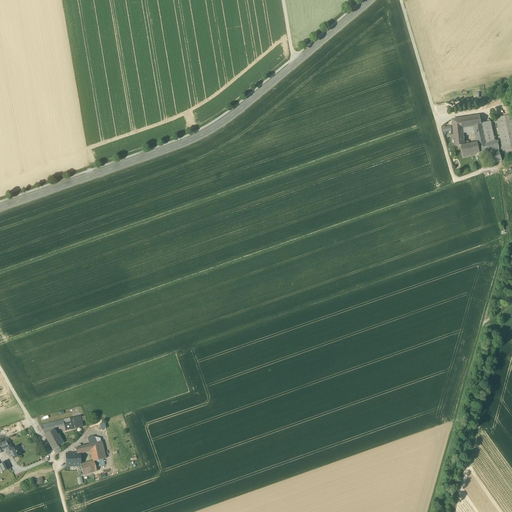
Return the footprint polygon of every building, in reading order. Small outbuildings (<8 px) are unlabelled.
[(464,145),(463,134),(463,129),(482,126),(481,124),(479,116),(452,120),(454,146),(464,145)] [(511,116),(496,120),(503,151),(511,149),(511,116)] [(490,122),(481,124),(482,126),(486,144),(495,142),(490,122)] [(486,144),(482,126),(463,129),(463,134),(474,132),(477,143),(479,153),(487,151),(490,159),(483,162),(484,166),(485,167),(492,164),(502,161),(499,152),(498,147),(497,148),(495,142),(486,144)] [(463,157),(475,154),(473,144),(461,147),(463,157)] [(70,419),(70,422),(72,429),(83,427),(80,416),(70,419)] [(64,424),(63,420),(40,426),(42,430),(64,425),(64,424)] [(65,431),(72,429),(70,422),(64,424),(64,425),(65,431)] [(44,436),(52,450),(53,449),(58,447),(62,444),(54,430),(44,436)] [(87,438),(89,445),(96,443),(94,436),(87,438)] [(91,452),(93,462),(94,461),(94,462),(95,462),(103,459),(105,459),(101,442),(96,443),(89,445),(91,452)] [(82,446),(83,453),(91,452),(89,445),(82,446)] [(10,451),(13,459),(21,455),(18,447),(13,449),(11,446),(8,448),(10,451)] [(66,454),(66,467),(80,466),(80,465),(80,454),(77,454),(77,453),(66,454)] [(105,465),(103,459),(95,462),(96,467),(105,465)] [(0,464),(0,466),(2,472),(10,468),(7,461),(0,464)] [(97,471),(94,462),(94,461),(93,462),(80,465),(80,466),(81,466),(83,475),(97,471)]
